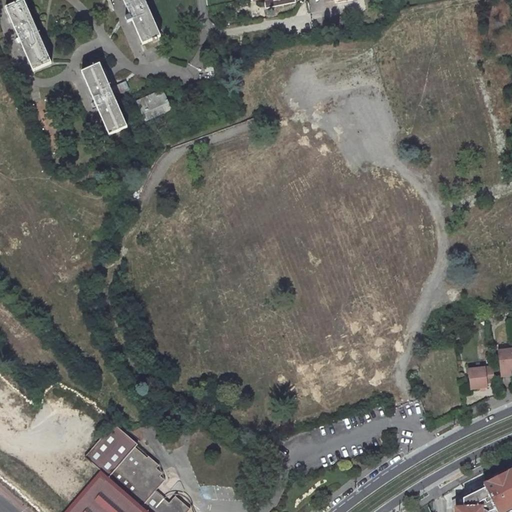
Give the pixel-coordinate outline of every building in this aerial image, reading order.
[(22,0),(5,8),(33,70),(50,63),(22,0)] [(144,0),(123,0),(144,47),(162,39),(144,0)] [(212,69),(211,61),(202,62),(203,70),(212,69)] [(81,74),(108,137),(125,129),(99,66),(81,74)] [(162,95),(136,107),(142,122),(168,110),(162,95)] [(511,350),(497,352),(500,378),(511,377),(510,372),(511,371),(511,350)] [(492,369),(468,372),(471,392),(488,390),(487,386),(494,385),(492,369)] [(48,384),(42,397),(99,423),(105,410),(48,384)] [(187,511),(190,510),(175,496),(170,503),(156,491),(168,478),(163,474),(166,472),(159,466),(162,463),(152,454),(150,456),(138,445),(141,442),(129,432),(117,421),(86,457),(90,461),(101,471),(65,511),(187,511)] [(56,484),(75,459),(62,450),(44,474),(56,484)] [(511,511),(511,468),(450,499),(451,511),(511,511)] [(30,488),(39,496),(49,484),(40,476),(30,488)]
